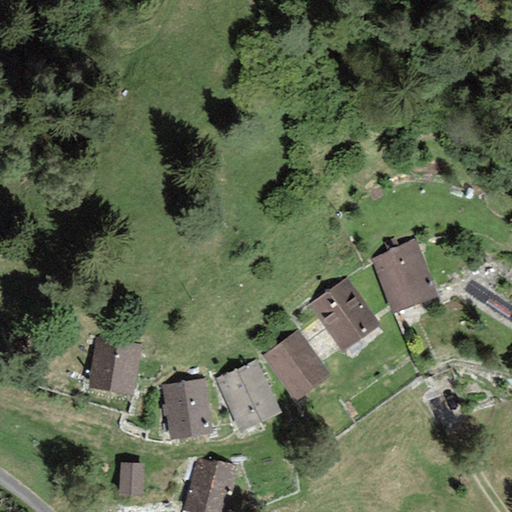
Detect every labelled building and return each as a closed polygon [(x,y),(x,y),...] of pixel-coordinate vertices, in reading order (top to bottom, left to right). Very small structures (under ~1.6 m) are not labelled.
[(436,294),(414,242),(371,260),(394,312),(436,294)] [(380,322),(348,279),(310,307),(342,349),(380,322)] [(329,373),(299,330),(263,356),(293,396),(329,373)] [(142,345),(97,337),(89,385),(134,392),(142,345)] [(279,410),(256,359),(216,377),(239,428),(279,410)] [(205,379),(163,385),(170,437),(212,431),(205,379)] [(223,511),(234,465),(196,456),(184,508),(201,511),(223,511)] [(144,462),(121,462),(120,494),(143,494),(144,462)]
